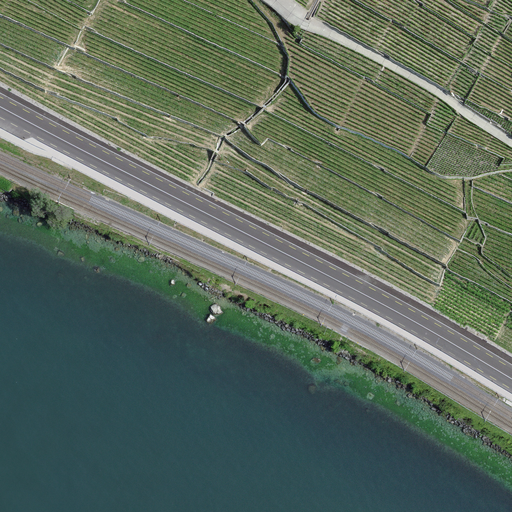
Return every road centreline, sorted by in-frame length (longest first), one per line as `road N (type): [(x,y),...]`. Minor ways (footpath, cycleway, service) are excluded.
road 1 (primary): [(0,106),(371,296),(511,378)]
road 2 (track): [(271,0),(422,82),(511,143)]
